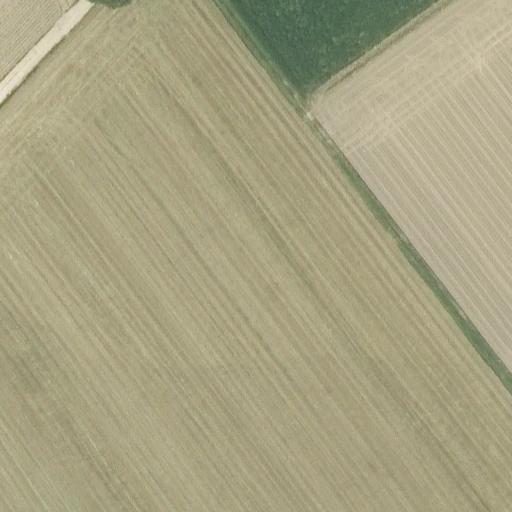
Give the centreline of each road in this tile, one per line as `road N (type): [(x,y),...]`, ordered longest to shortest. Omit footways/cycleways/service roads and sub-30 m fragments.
road 1 (track): [(511,395),(218,0)]
road 2 (track): [(88,0),(0,96)]
road 3 (track): [(0,412),(73,511)]
